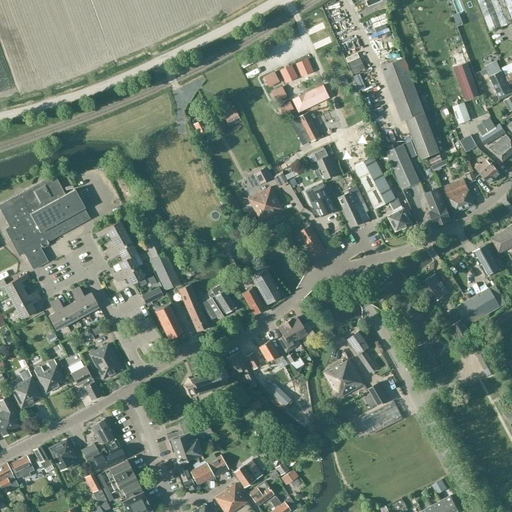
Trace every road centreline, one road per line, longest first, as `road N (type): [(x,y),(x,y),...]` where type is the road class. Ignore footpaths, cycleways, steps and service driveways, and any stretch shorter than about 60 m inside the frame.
road 1 (unclassified): [(0,116),(119,80),(278,0)]
road 2 (residential): [(476,511),(353,265)]
road 3 (residential): [(353,265),(419,244),(490,203),(511,179)]
road 4 (residential): [(139,377),(185,351),(228,345),(297,297)]
road 5 (residential): [(0,457),(125,391)]
road 6 (residential): [(139,377),(90,272),(70,282)]
road 7 (residential): [(174,510),(125,391)]
